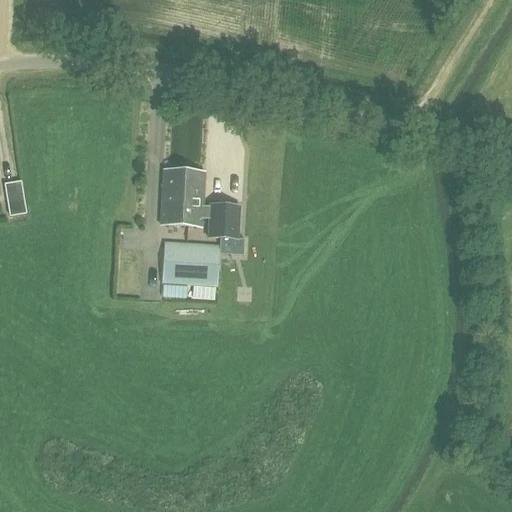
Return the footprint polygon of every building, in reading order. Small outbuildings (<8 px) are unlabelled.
[(164,174),(161,225),(202,227),(202,221),(209,221),(208,239),(220,240),(219,256),(243,257),(244,241),(238,241),(240,209),(210,208),(203,208),(205,176),(164,174)] [(9,218),(27,215),(21,182),(4,185),(9,218)] [(215,287),(218,249),(166,246),(164,283),(215,287)] [(173,322),(255,324),(256,305),(174,304),(173,322)] [(171,351),(350,357),(351,329),(172,323),(171,351)]
